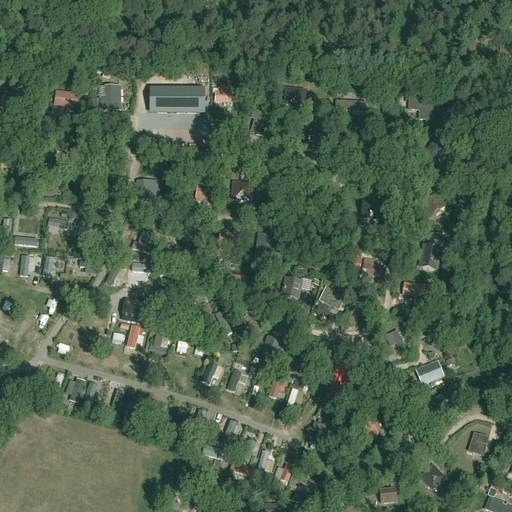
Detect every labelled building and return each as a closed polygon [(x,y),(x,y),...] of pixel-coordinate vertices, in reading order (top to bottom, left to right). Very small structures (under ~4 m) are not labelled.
[(116,83),(100,85),(101,95),(117,94),(116,83)] [(55,105),(80,106),(80,90),(56,89),(55,105)] [(0,90),(0,108),(9,111),(14,94),(0,90)] [(286,91),(285,108),(303,110),(304,96),(304,92),(300,92),(286,91)] [(150,114),(204,115),(204,94),(150,93),(150,114)] [(91,186),(91,164),(81,164),(80,186),(91,186)] [(320,180),(335,180),(335,167),(320,166),(320,180)] [(196,182),(194,199),(215,202),(217,184),(196,182)] [(247,190),(247,186),(233,185),(232,203),(250,204),(251,190),(247,190)] [(438,213),(444,208),(435,197),(429,203),(427,200),(421,206),(423,208),(421,210),(430,219),(437,212),(438,213)] [(234,248),(235,241),(220,240),(219,246),(234,248)] [(420,269),(423,270),(435,273),(438,258),(440,250),(434,249),(424,247),(422,260),(420,269)] [(1,270),(9,270),(10,259),(1,259),(1,270)] [(375,262),(365,261),(364,269),(369,270),(368,276),(379,277),(378,283),(384,284),(386,270),(374,268),(375,262)] [(125,282),(136,283),(137,274),(141,275),(142,265),(121,263),(119,284),(125,284),(125,282)] [(298,295),(309,295),(310,286),(298,285),(298,295)] [(415,312),(426,313),(427,306),(423,306),(425,287),(405,285),(403,297),(416,298),(415,312)] [(138,318),(140,307),(136,306),(137,300),(128,299),(126,316),(138,318)] [(192,309),(188,324),(198,326),(202,311),(192,309)] [(171,320),(165,322),(167,329),(174,326),(171,320)] [(103,337),(107,327),(99,323),(94,334),(103,337)] [(146,332),(140,331),(140,330),(132,328),(126,351),(135,353),(136,346),(138,339),(142,340),(143,336),(145,336),(146,332)] [(118,345),(122,333),(111,329),(107,341),(118,345)] [(180,350),(186,334),(181,332),(174,348),(180,350)] [(191,352),(201,356),(209,338),(198,334),(191,352)] [(286,347),(281,346),(282,342),(267,338),(261,358),(277,363),(278,356),(283,357),(286,347)] [(71,355),(73,348),(61,344),(59,352),(71,355)] [(82,348),(80,352),(76,351),(74,355),(88,361),(92,352),(82,348)] [(99,365),(110,368),(113,357),(101,354),(99,365)] [(212,383),(219,364),(211,361),(203,380),(212,383)] [(337,362),(328,391),(343,395),(349,372),(343,370),(345,364),(337,362)] [(422,383),(440,378),(436,362),(418,367),(422,383)] [(34,395),(44,376),(37,372),(27,390),(34,395)] [(240,372),(238,381),(247,384),(249,375),(240,372)] [(59,392),(65,377),(55,373),(50,389),(59,392)] [(282,378),(276,391),(283,394),(288,380),(282,378)] [(252,393),(260,396),(262,390),(254,387),(252,393)] [(287,402),(299,406),(305,391),(293,387),(287,402)] [(134,413),(139,415),(143,402),(138,401),(134,413)] [(130,415),(133,406),(127,403),(124,413),(130,415)] [(181,430),(185,410),(178,409),(174,428),(181,430)] [(358,418),(367,440),(380,434),(370,413),(358,418)] [(248,439),(242,461),(249,463),(255,441),(248,439)] [(201,453),(223,460),(226,450),(204,443),(201,453)] [(260,448),(251,464),(262,470),(270,454),(260,448)] [(252,477),(255,469),(239,463),(236,470),(252,477)] [(437,486),(442,481),(437,475),(432,481),(437,486)] [(296,504),(307,508),(314,487),(303,483),(296,504)] [(390,510),(397,508),(393,493),(378,497),(380,506),(388,504),(390,510)]
